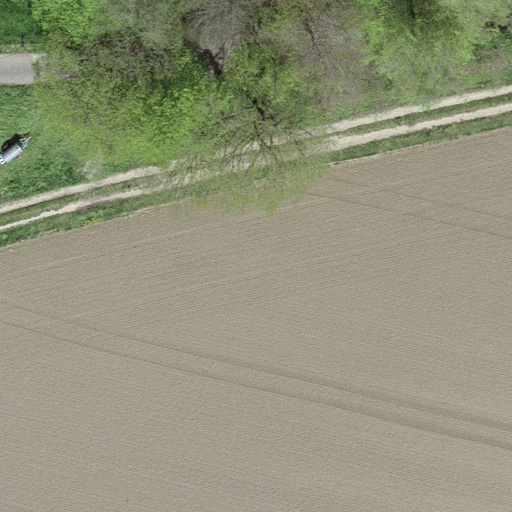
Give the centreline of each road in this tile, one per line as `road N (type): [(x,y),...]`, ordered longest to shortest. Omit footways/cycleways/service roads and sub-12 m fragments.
road 1 (track): [(0,227),(511,98)]
road 2 (track): [(0,71),(117,65),(465,0)]
